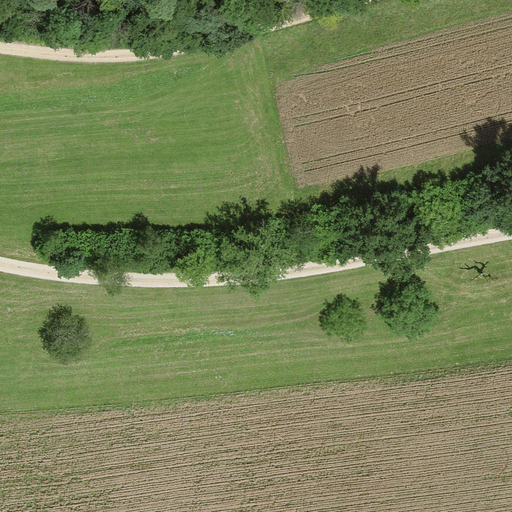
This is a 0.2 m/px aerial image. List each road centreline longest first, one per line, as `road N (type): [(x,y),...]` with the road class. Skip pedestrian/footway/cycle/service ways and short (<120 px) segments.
road 1 (track): [(511,230),(206,277),(135,278),(0,262)]
road 2 (track): [(366,0),(145,57),(0,47)]
